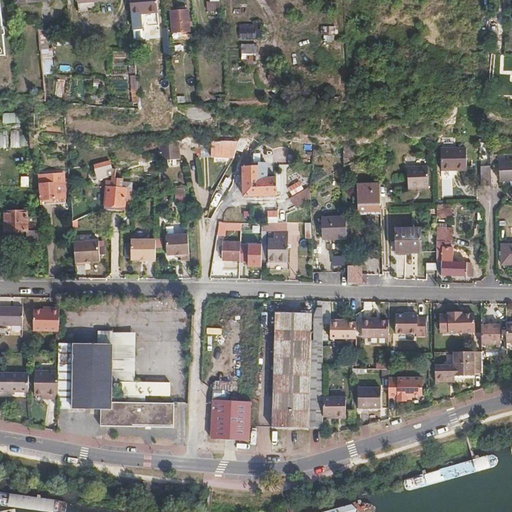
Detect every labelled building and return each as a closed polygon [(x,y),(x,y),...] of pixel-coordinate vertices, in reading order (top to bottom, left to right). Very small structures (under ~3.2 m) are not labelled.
[(147,14),(146,0),(129,0),(131,16),(147,14)] [(146,0),(147,14),(157,14),(155,0),(146,0)] [(208,0),(208,10),(221,10),(220,0),(208,0)] [(293,24),(292,0),(274,0),(275,6),(287,7),(287,24),(293,24)] [(316,7),(315,0),(295,0),(296,19),(304,19),(304,7),(316,7)] [(335,7),(335,0),(323,0),(323,11),(332,12),(332,7),(335,7)] [(186,33),(185,12),(170,12),(171,34),(186,33)] [(335,28),(335,20),(324,19),(323,40),(339,41),(339,28),(335,28)] [(256,39),(256,25),(251,25),(251,28),(236,28),(236,39),(256,39)] [(53,74),(52,29),(41,29),(42,74),(53,74)] [(253,64),(253,47),(238,46),(238,67),(248,67),(248,64),(253,64)] [(1,113),(1,123),(14,123),(14,113),(1,113)] [(0,131),(0,147),(18,147),(18,130),(9,130),(9,139),(5,140),(5,131),(0,131)] [(179,158),(178,138),(160,139),(161,159),(179,158)] [(212,156),(212,141),(203,141),(203,155),(212,156)] [(237,147),(238,142),(212,141),(212,156),(233,157),(237,147)] [(466,171),(465,150),(440,151),(441,172),(466,171)] [(492,186),(491,157),(481,158),(481,187),(492,186)] [(109,160),(94,164),(97,177),(106,175),(105,169),(111,168),(109,160)] [(511,160),(498,161),(498,181),(511,181),(511,160)] [(259,178),(258,162),(245,162),(244,166),(238,166),(238,175),(242,175),(243,196),(277,194),(276,177),(259,178)] [(65,163),(38,165),(38,173),(45,173),(65,171),(65,163)] [(428,186),(427,165),(407,166),(407,187),(428,186)] [(29,187),(29,176),(21,176),(21,187),(29,187)] [(300,181),(288,188),(293,196),(305,188),(300,181)] [(126,188),(107,187),(106,205),(124,206),(126,188)] [(309,189),(291,196),(296,206),(313,198),(309,189)] [(445,203),(435,203),(435,207),(435,216),(442,216),(442,208),(445,208),(445,203)] [(381,232),(380,204),(357,205),(358,233),(381,232)] [(27,216),(27,211),(5,211),(5,231),(28,230),(28,237),(36,237),(36,216),(27,216)] [(270,212),(269,220),(277,221),(278,212),(270,212)] [(347,238),(345,216),(322,216),(322,238),(347,238)] [(219,220),(217,232),(224,233),(225,230),(262,231),(262,229),(262,222),(219,220)] [(313,238),(312,223),(305,223),(305,238),(313,238)] [(421,251),(421,226),(396,228),(397,252),(421,251)] [(191,258),(190,233),(167,234),(168,253),(181,253),(181,259),(191,258)] [(288,261),(288,233),(275,233),(274,240),(269,240),(268,260),(288,261)] [(156,260),(156,239),(132,238),(132,258),(141,258),(148,258),(148,260),(156,260)] [(96,240),(73,241),(74,247),(75,263),(84,263),(84,261),(83,260),(90,260),(97,259),(96,240)] [(240,259),(240,242),(223,242),(222,252),(219,252),(219,259),(240,259)] [(511,262),(511,242),(503,243),(503,263),(511,262)] [(266,243),(249,243),(249,266),(266,266),(266,243)] [(436,249),(437,262),(437,275),(466,276),(466,262),(446,262),(446,249),(436,249)] [(348,265),(349,282),(363,283),(368,283),(368,273),(364,273),(363,265),(348,265)] [(0,321),(21,322),(21,304),(0,303),(0,321)] [(58,327),(58,303),(49,303),(49,305),(43,305),(34,306),(33,327),(58,327)] [(322,326),(322,309),(272,310),(273,425),(323,424),(323,417),(323,398),(323,397),(322,326)] [(472,313),(461,314),(456,314),(456,311),(446,311),(446,314),(438,314),(438,332),(447,332),(447,333),(474,333),(472,313)] [(424,332),(423,314),(416,314),(415,312),(394,313),(394,334),(417,335),(417,332),(424,332)] [(354,340),(354,323),(342,323),(342,321),(329,321),(328,340),(354,340)] [(365,340),(388,340),(388,322),(380,322),(380,321),(365,321),(365,340)] [(481,326),(481,345),(500,344),(500,325),(481,326)] [(57,391),(57,404),(100,406),(100,423),(171,426),(172,402),(109,399),(110,384),(116,384),(116,381),(110,381),(111,343),(59,342),(58,374),(57,374),(57,391)] [(475,375),(482,375),(481,352),(454,352),(454,366),(434,366),(435,380),(455,380),(455,377),(474,377),(475,375)] [(57,391),(57,374),(57,362),(34,362),(34,387),(41,387),(45,387),(45,391),(57,391)] [(0,383),(26,384),(26,365),(0,364),(0,383)] [(389,379),(389,400),(398,400),(398,403),(408,403),(408,399),(414,399),(414,397),(424,396),(423,378),(389,379)] [(380,413),(380,387),(357,387),(358,413),(380,413)] [(257,438),(258,400),(230,400),(230,389),(216,389),(215,437),(257,438)] [(323,398),(323,417),(345,417),(344,397),(323,397),(323,398)]
